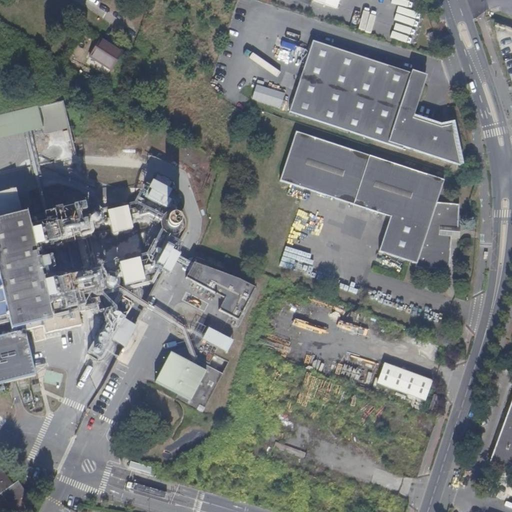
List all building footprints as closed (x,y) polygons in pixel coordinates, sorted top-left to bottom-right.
[(112,73),(125,53),(103,39),(90,60),(112,73)] [(459,166),(451,125),(441,127),(411,117),(424,78),(313,40),(289,111),(402,149),(403,148),(459,166)] [(0,142),(43,134),(43,135),(68,130),(63,105),(0,117),(0,142)] [(453,230),(459,230),(460,205),(437,203),(444,181),(296,132),(280,180),(390,217),(379,252),(416,265),(416,269),(451,271),(452,239),(453,230)] [(160,219),(176,183),(156,175),(140,210),(160,219)] [(44,201),(42,192),(36,193),(27,196),(14,198),(16,208),(27,205),(44,201)] [(108,238),(130,236),(128,213),(106,215),(108,238)] [(97,310),(92,291),(132,282),(127,263),(117,266),(116,258),(125,256),(122,238),(81,247),(81,242),(57,249),(37,253),(32,231),(33,229),(32,227),(26,228),(24,218),(15,221),(17,230),(0,234),(0,386),(7,385),(34,378),(28,350),(24,332),(41,328),(43,336),(79,328),(76,315),(97,310)] [(155,273),(170,280),(179,260),(164,253),(155,273)] [(245,301),(251,289),(234,281),(227,277),(214,273),(199,268),(190,264),(183,279),(199,288),(222,299),(216,311),(235,322),(245,301)] [(126,343),(141,311),(125,304),(126,303),(116,298),(90,355),(102,361),(113,338),(126,343)] [(225,353),(231,343),(206,330),(200,342),(225,353)] [(190,403),(205,373),(170,354),(154,384),(190,403)] [(425,401),(432,382),(417,376),(394,368),(384,364),(377,383),(398,391),(425,401)] [(511,402),(490,464),(511,472),(511,402)] [(0,508),(26,499),(21,484),(11,488),(5,472),(0,473),(0,508)]
